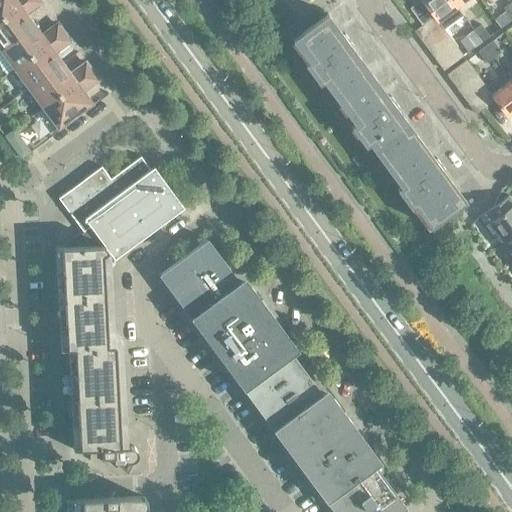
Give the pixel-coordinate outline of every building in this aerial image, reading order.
[(0,0),(0,18),(25,0),(0,0)] [(39,0),(25,0),(0,18),(0,47),(1,48),(33,25),(22,10),(26,7),(29,11),(41,2),(39,0)] [(419,0),(410,7),(422,24),(434,15),(438,20),(457,6),(452,0),(419,0)] [(327,13),(324,15),(292,39),(292,40),(293,40),(308,60),(304,63),(318,83),(323,80),(354,123),(350,126),(365,146),(369,143),(400,185),(396,188),(411,208),(415,205),(430,225),(429,226),(430,227),(466,200),(465,199),(450,179),(452,178),(436,157),(434,158),(404,117),(406,116),(390,95),(388,96),(358,55),(360,54),(344,32),(342,34),(328,14),(327,13)] [(415,29),(422,39),(441,24),(438,20),(434,15),(422,24),(415,29)] [(474,28),(482,40),(490,34),(481,22),(474,28)] [(1,48),(15,68),(63,32),(57,24),(41,35),(33,25),(1,48)] [(422,39),(429,49),(448,34),(441,24),(422,39)] [(475,45),(482,40),(474,28),(466,33),(475,45)] [(63,32),(15,68),(29,87),(61,63),(53,53),(70,41),(63,32)] [(429,49),(436,58),(455,44),(448,34),(429,49)] [(501,52),(492,40),(486,45),(495,56),(501,52)] [(455,44),(436,58),(443,68),(463,54),(455,44)] [(495,56),(486,45),(477,51),(486,63),(495,56)] [(447,74),(454,83),(474,68),(467,59),(447,74)] [(29,87),(43,106),(92,71),(85,62),(69,74),(61,63),(29,87)] [(474,68),(454,83),(461,92),(481,78),(474,68)] [(82,91),(98,79),(92,71),(43,106),(58,126),(90,103),(82,91)] [(461,92),(468,102),(488,87),(481,78),(461,92)] [(492,93),(495,97),(507,114),(511,110),(511,79),(492,93)] [(488,87),(468,102),(475,111),(495,97),(492,93),(488,87)] [(90,226),(108,250),(109,252),(114,258),(183,207),(154,166),(150,169),(140,156),(110,178),(101,166),(83,179),(84,181),(70,192),(69,190),(58,198),(83,231),(90,226)] [(503,242),(511,235),(511,200),(508,195),(485,211),(491,219),(488,222),(503,242)] [(78,422),(71,423),(73,449),(101,448),(101,461),(115,460),(124,469),(136,455),(137,453),(137,452),(137,450),(136,448),(133,446),(130,445),(120,446),(115,345),(107,345),(103,254),(108,250),(90,226),(83,231),(62,246),(55,247),(56,273),(63,273),(64,297),(57,297),(57,298),(64,298),(65,322),(58,323),(65,323),(66,347),(60,348),(60,349),(74,348),(75,372),(69,373),(75,373),(77,397),(70,398),(70,399),(77,398),(78,422)] [(511,235),(503,242),(511,254),(511,235)] [(207,239),(160,274),(192,318),(239,283),(207,239)] [(192,318),(243,387),(291,352),(293,348),(292,344),(290,341),(291,340),(279,325),(262,302),(251,286),(250,287),(247,284),(244,282),(240,282),(239,283),(192,318)] [(291,352),(243,387),(274,430),(322,395),(291,352)] [(373,464),(375,462),(376,459),(376,457),(374,456),(372,453),(373,452),(333,398),(332,399),(330,396),(329,394),(327,394),(323,394),(322,395),(274,430),(326,500),(335,511),(398,511),(405,507),(373,464)] [(128,511),(140,510),(145,509),(147,505),(147,501),(144,497),(140,496),(63,500),(63,502),(68,501),(68,511),(122,511),(123,511),(128,510),(128,511)]
